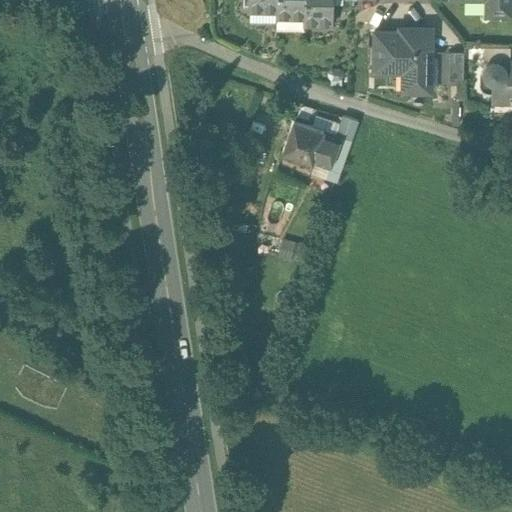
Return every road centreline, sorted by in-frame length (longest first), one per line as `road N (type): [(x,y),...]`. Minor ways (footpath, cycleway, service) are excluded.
road 1 (tertiary): [(199,511),(122,10)]
road 2 (residential): [(122,10),(511,156)]
